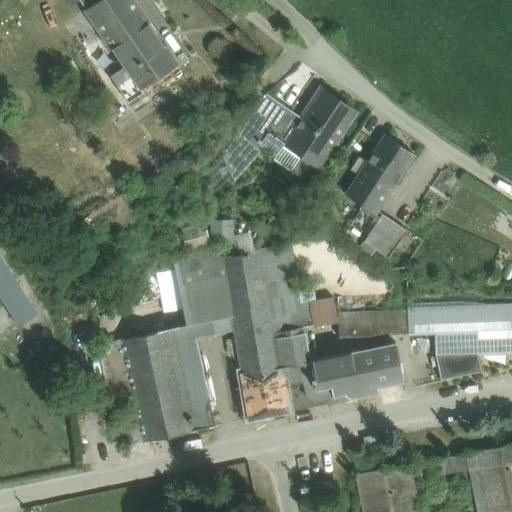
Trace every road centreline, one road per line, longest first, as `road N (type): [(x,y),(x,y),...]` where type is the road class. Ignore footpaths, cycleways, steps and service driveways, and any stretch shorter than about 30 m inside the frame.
road 1 (residential): [(511,390),(0,499)]
road 2 (residential): [(511,186),(326,58)]
